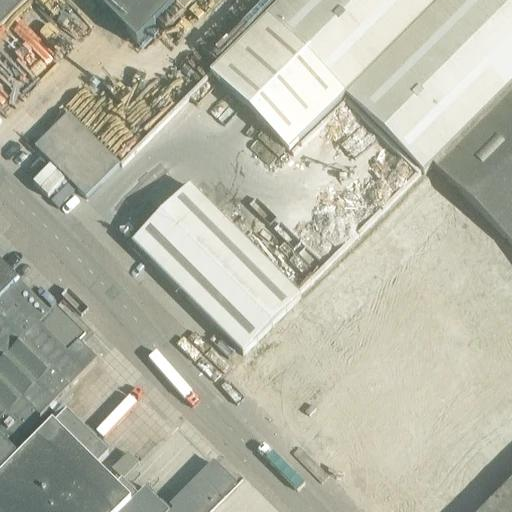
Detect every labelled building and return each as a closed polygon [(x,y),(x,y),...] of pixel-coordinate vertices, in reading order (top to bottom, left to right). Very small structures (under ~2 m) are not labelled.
[(0,0),(0,30),(30,0),(0,0)] [(90,0),(137,46),(183,0),(90,0)] [(511,87),(511,0),(285,0),(267,18),(346,97),(424,176),(511,87)] [(289,154),(346,97),(267,18),(210,74),(289,154)] [(511,246),(511,91),(435,168),(511,246)] [(69,115),(35,149),(86,200),(120,166),(69,115)] [(416,186),(448,219),(465,202),(433,169),(416,186)] [(432,235),(448,219),(416,186),(399,203),(432,235)] [(132,246),(243,357),(301,299),(190,188),(132,246)] [(399,203),(384,218),(416,251),(432,235),(399,203)] [(402,266),(416,251),(384,218),(369,233),(402,266)] [(353,249),(385,282),(402,266),(369,233),(353,249)] [(385,282),(353,249),(336,266),(369,299),(385,282)] [(511,282),(511,251),(510,250),(495,265),(511,282)] [(478,281),(500,304),(511,292),(511,282),(495,265),(478,281)] [(0,303),(18,285),(18,284),(0,266),(0,303)] [(320,282),(352,315),(369,299),(336,266),(320,282)] [(478,281),(462,297),(485,320),(500,304),(478,281)] [(320,282),(307,295),(339,328),(352,315),(320,282)] [(0,319),(1,320),(0,320),(0,444),(8,452),(97,364),(85,352),(80,346),(50,316),(46,312),(42,308),(18,285),(0,303),(0,319)] [(511,292),(500,304),(511,315),(511,292)] [(290,312),(322,345),(339,328),(307,295),(290,312)] [(485,320),(462,297),(448,312),(470,334),(485,320)] [(511,315),(500,304),(485,320),(507,342),(511,337),(511,315)] [(290,312),(273,329),(306,361),(322,345),(290,312)] [(431,328),(454,350),(470,334),(448,312),(431,328)] [(492,357),(507,342),(485,320),(470,334),(492,357)] [(454,350),(431,328),(415,345),(437,367),(454,350)] [(289,378),(306,361),(273,329),(256,346),(289,378)] [(492,357),(470,334),(454,350),(476,373),(492,357)] [(421,383),(437,367),(415,345),(399,361),(421,383)] [(289,378),(256,346),(243,359),(275,392),(289,378)] [(437,367),(459,390),(476,373),(454,350),(437,367)] [(399,361),(386,374),(408,396),(421,383),(399,361)] [(437,367),(421,383),(443,406),(459,390),(437,367)] [(391,413),(408,396),(386,374),(369,391),(391,413)] [(430,419),(443,406),(421,383),(408,396),(430,419)] [(391,413),(369,391),(352,408),(374,430),(391,413)] [(391,413),(413,436),(430,419),(408,396),(391,413)] [(352,408),(335,425),(357,447),(374,430),(352,408)] [(396,452),(413,436),(391,413),(374,430),(396,452)] [(210,511),(233,488),(215,470),(183,503),(173,511),(165,511),(145,491),(137,499),(121,483),(111,493),(91,473),(108,456),(66,414),(36,444),(35,444),(36,444),(34,442),(16,461),(0,477),(0,511),(210,511)] [(342,462),(357,447),(335,425),(320,439),(342,462)] [(374,430),(357,447),(380,469),(396,452),(374,430)] [(511,442),(505,435),(489,451),(511,474),(511,442)] [(0,477),(16,461),(8,452),(0,444),(0,477)] [(365,484),(380,469),(357,447),(342,462),(365,484)] [(503,491),(511,482),(511,474),(489,451),(476,464),(503,491)] [(503,491),(476,464),(459,481),(486,508),(503,491)] [(459,481),(442,498),(455,511),(482,511),(486,508),(459,481)] [(511,511),(511,483),(510,486),(483,511),(511,511)] [(455,511),(442,498),(428,511),(455,511)]
